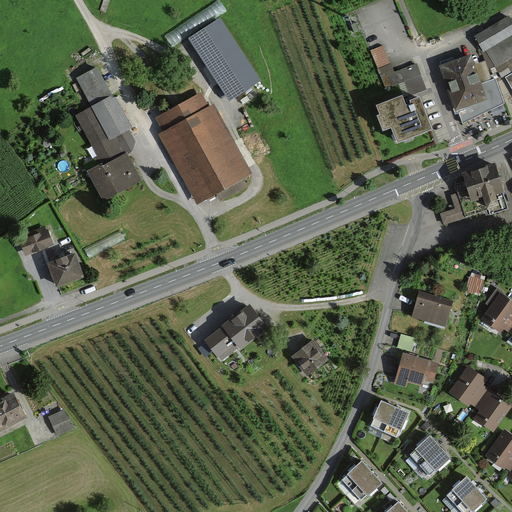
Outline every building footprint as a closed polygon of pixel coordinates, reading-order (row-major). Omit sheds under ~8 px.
[(511,16),(477,35),(494,66),(510,58),(511,61),(511,16)] [(261,80),(220,18),(188,39),(229,101),(261,80)] [(354,33),(360,31),(357,23),(351,26),(354,33)] [(461,112),(465,122),(466,121),(469,129),(509,109),(498,78),(485,82),(475,54),(443,65),(452,89),(449,90),(457,114),(461,112)] [(409,93),(427,87),(418,63),(401,70),(409,93)] [(90,171),(105,199),(143,178),(119,135),(133,128),(115,96),(113,97),(98,67),(78,78),(93,106),(79,114),(102,157),(96,160),(99,166),(90,171)] [(204,93),(159,117),(167,132),(163,135),(199,202),(218,191),(221,197),(248,183),(244,177),(252,173),(215,104),(211,106),(204,93)] [(382,116),(386,127),(395,125),(400,140),(431,129),(430,126),(432,125),(426,109),(419,112),(418,108),(409,112),(403,97),(382,105),(386,115),(382,116)] [(467,182),(456,185),(466,216),(482,211),(484,217),(509,210),(504,192),(507,191),(500,166),(465,177),(467,182)] [(458,193),(452,195),(456,208),(441,213),(444,224),(465,218),(458,193)] [(48,229),(22,240),(29,258),(56,247),(48,229)] [(85,277),(75,252),(53,260),(62,285),(85,277)] [(469,293),(482,293),(483,275),(470,274),(469,293)] [(455,300),(420,291),(413,318),(448,327),(455,300)] [(511,297),(504,292),(485,318),(504,332),(506,328),(511,331),(511,329),(511,297)] [(252,306),(208,341),(221,357),(241,342),(244,346),(269,327),(252,306)] [(399,347),(412,350),(416,337),(402,334),(399,347)] [(330,358),(315,340),(294,357),(309,375),(330,358)] [(405,353),(397,383),(407,386),(408,381),(424,385),(426,380),(435,383),(440,362),(405,353)] [(478,404),(490,388),(486,385),(490,379),(486,376),(472,365),(453,391),(471,404),(473,401),(478,404)] [(511,403),(502,396),(490,388),(478,404),(484,409),(478,417),(496,430),(511,407),(511,403)] [(15,394),(0,401),(0,429),(26,418),(15,394)] [(395,408),(382,403),(371,428),(384,434),(395,408)] [(71,427),(63,408),(49,415),(58,433),(71,427)] [(408,414),(395,408),(384,434),(397,440),(408,414)] [(511,433),(507,430),(488,456),(507,469),(510,466),(511,467),(511,433)] [(441,448),(429,435),(411,451),(423,464),(441,448)] [(452,461),(441,448),(423,464),(434,477),(452,461)] [(339,481),(349,493),(371,473),(360,462),(339,481)] [(371,473),(349,493),(359,504),(380,484),(371,473)] [(477,488),(466,476),(448,492),(459,504),(477,488)] [(475,511),(488,501),(477,488),(459,504),(465,511),(475,511)]
